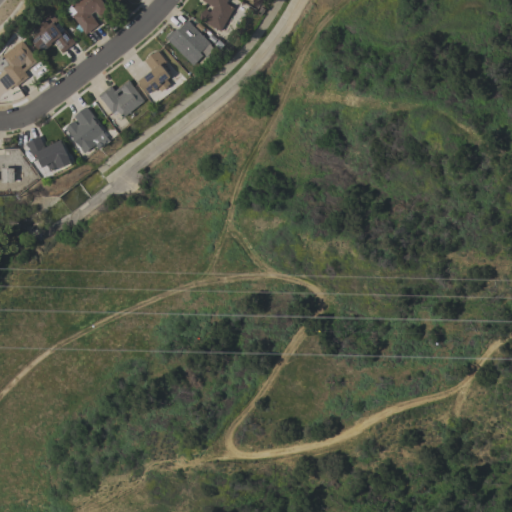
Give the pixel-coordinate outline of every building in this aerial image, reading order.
[(100,0),(107,8),(106,10),(106,11),(101,15),(100,14),(98,16),(94,11),(90,14),(98,24),(85,34),(81,29),(82,28),(72,16),(71,17),(65,9),(70,5),(71,5),(77,0),(100,0)] [(220,31),(198,18),(204,9),(210,12),(213,7),(201,0),(228,0),(226,3),(234,8),(220,31)] [(54,42),(40,53),(29,39),(35,35),(32,32),(36,29),(35,27),(44,20),(47,25),(52,21),(61,33),(64,30),(71,38),(74,42),(62,52),(54,42)] [(165,37),(172,30),(173,32),(176,29),(177,30),(187,20),(210,42),(200,52),(203,55),(194,65),(165,37)] [(37,61),(24,71),(28,77),(15,87),(14,85),(6,91),(0,82),(0,72),(1,72),(0,70),(0,56),(21,40),(37,61)] [(152,70),(144,60),(157,50),(166,62),(162,65),(171,77),(167,80),(171,84),(162,92),(158,87),(149,94),(138,81),(152,70)] [(102,100),(98,95),(111,85),(115,91),(129,80),(145,101),(123,118),(119,112),(115,115),(114,113),(113,114),(102,100)] [(85,153),(81,148),(71,134),(70,135),(65,128),(74,121),(78,125),(79,124),(74,116),(86,106),(95,118),(94,119),(97,124),(98,123),(103,129),(102,131),(109,140),(98,149),(95,145),(85,153)] [(71,163),(72,165),(60,170),(60,168),(59,169),(58,166),(50,170),(47,165),(42,167),(36,154),(32,156),(25,143),(39,136),(45,147),(61,139),(72,163),(71,163)] [(0,168),(14,168),(14,182),(1,183),(0,168)]
